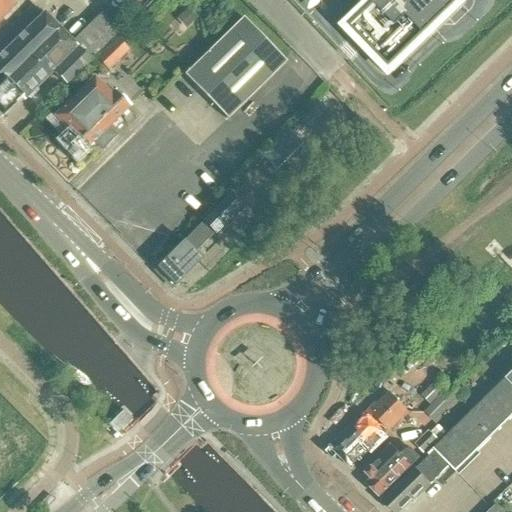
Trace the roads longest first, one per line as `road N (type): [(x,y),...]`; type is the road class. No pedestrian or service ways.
road 1 (primary): [(511,77),(280,309)]
road 2 (primary): [(311,342),(333,295),(511,122)]
road 3 (tertiary): [(193,350),(166,338),(0,173)]
road 4 (residential): [(18,511),(61,470),(72,441),(67,413),(0,343)]
road 5 (primary): [(199,396),(70,511)]
road 6 (primary): [(104,511),(214,414)]
road 7 (residential): [(354,90),(265,0)]
